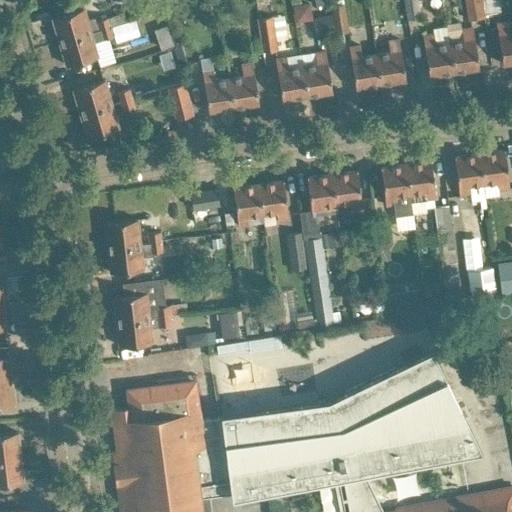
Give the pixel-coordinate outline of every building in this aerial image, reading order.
[(142,0),(140,4),(152,12),(164,8),(161,0),(142,0)] [(403,0),(407,19),(421,17),(418,0),(403,0)] [(464,0),(467,18),(484,16),(483,12),(481,0),(464,0)] [(345,2),(331,5),(332,14),(334,24),(335,33),(349,30),(345,2)] [(310,17),(309,3),(293,5),(295,19),(310,17)] [(100,28),(111,25),(111,24),(126,20),(123,11),(97,19),(96,16),(87,19),(84,7),(52,16),(59,40),(91,31),(100,28)] [(258,25),(261,47),(262,51),(278,48),(273,14),(257,17),(258,25)] [(332,14),(317,17),(320,36),(335,33),(334,24),(332,14)] [(502,63),(511,61),(511,20),(496,23),(502,63)] [(454,71),(479,67),(472,26),(461,28),(460,21),(446,23),(454,71)] [(429,75),(454,71),(446,23),(446,24),(446,25),(432,27),(433,33),(422,35),(429,75)] [(111,25),(100,28),(103,39),(104,38),(114,35),(111,25)] [(91,31),(59,40),(66,64),(98,55),(91,31)] [(380,82),(405,78),(399,38),(388,40),(389,50),(375,52),(380,82)] [(380,82),(375,52),(361,55),(360,45),(349,46),(355,86),(380,82)] [(307,94),(332,90),(325,49),(314,51),(315,62),(302,64),(301,54),(300,54),(307,94)] [(282,98),(307,94),(300,54),(275,58),(282,98)] [(258,102),(255,82),(252,61),(241,63),(242,74),(228,76),(233,106),(258,102)] [(233,106),(228,76),(214,78),(213,68),(202,70),(208,110),(233,106)] [(104,78),(73,87),(80,112),(111,103),(104,78)] [(184,82),(166,86),(171,98),(176,117),(192,113),(184,82)] [(127,87),(117,90),(120,100),(131,97),(128,87),(127,87)] [(131,97),(120,100),(123,110),(134,107),(131,97)] [(87,136),(116,127),(118,127),(111,103),(80,112),(87,136)] [(479,152),(483,182),(497,180),(499,190),(510,188),(504,148),(479,152)] [(486,201),(483,182),(479,152),(454,155),(460,196),(471,194),(472,203),(486,201)] [(430,158),(405,162),(409,192),(411,202),(412,212),(426,210),(425,200),(436,198),(430,158)] [(412,214),(411,202),(405,162),(380,165),(386,206),(397,204),(398,216),(412,214)] [(332,172),(336,202),(350,200),(351,210),(362,208),(357,168),(332,172)] [(337,212),(336,202),(332,172),(306,175),(312,216),(337,212)] [(258,182),(262,212),(276,211),(277,219),(288,217),(283,178),(258,182)] [(248,214),(262,212),(258,182),(233,185),(238,226),(249,225),(248,214)] [(190,191),(192,206),(219,203),(217,188),(190,191)] [(440,257),(446,300),(462,298),(449,204),(434,206),(437,231),(433,232),(436,258),(440,257)] [(388,217),(376,219),(378,236),(384,235),(390,234),(388,217)] [(108,246),(139,243),(138,232),(136,218),(105,221),(108,246)] [(376,226),(359,229),(362,244),(378,242),(376,226)] [(320,230),(303,233),(317,324),(341,320),(339,310),(332,311),(322,246),(340,243),(338,230),(320,233),(320,230)] [(301,231),(287,233),(291,268),(306,266),(301,231)] [(161,232),(147,234),(148,242),(161,240),(161,232)] [(148,242),(139,243),(108,246),(111,271),(141,268),(142,268),(141,256),(150,255),(150,252),(163,251),(161,240),(148,242)] [(511,258),(497,261),(501,294),(511,292),(511,258)] [(495,287),(492,266),(467,269),(470,290),(495,287)] [(440,285),(425,287),(427,302),(442,299),(440,285)] [(422,307),(419,287),(387,292),(390,312),(422,307)] [(280,329),(287,328),(317,324),(316,317),(313,318),(312,310),(296,312),(293,288),(274,290),(280,329)] [(116,320),(179,313),(178,303),(157,306),(157,307),(147,308),(145,292),(113,295),(116,320)] [(222,330),(223,337),(240,335),(237,310),(220,312),(222,330)] [(170,314),(116,320),(119,345),(151,341),(149,326),(171,324),(170,314)] [(274,318),(263,320),(264,329),(275,328),(274,318)] [(282,345),(280,334),(248,339),(250,350),(282,345)] [(384,511),(365,472),(482,450),(432,348),(422,352),(327,398),(220,412),(220,415),(199,418),(202,441),(191,442),(198,496),(230,491),(231,498),(343,477),(349,511),(511,511),(511,487),(470,495),(384,511)] [(0,379),(11,379),(8,354),(0,354),(0,379)] [(0,379),(0,405),(14,404),(11,379),(0,379)] [(202,441),(199,418),(194,380),(127,388),(130,406),(109,409),(111,422),(115,421),(118,449),(113,450),(115,463),(114,464),(116,476),(116,481),(117,481),(121,511),(200,511),(198,496),(191,442),(202,441)] [(0,457),(19,455),(17,430),(0,432),(0,457)] [(0,483),(22,481),(19,455),(0,457),(0,483)] [(270,511),(288,511),(288,496),(269,498),(270,511)]
